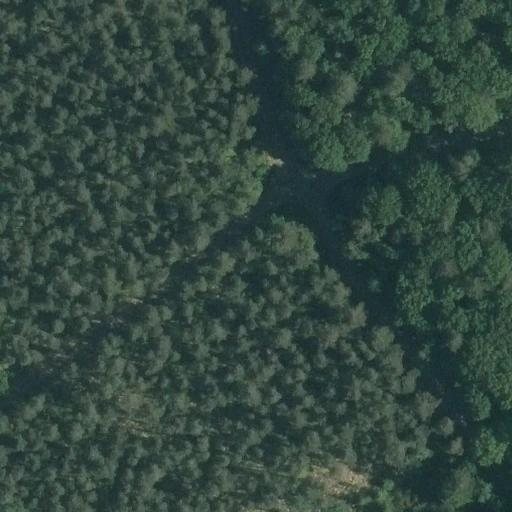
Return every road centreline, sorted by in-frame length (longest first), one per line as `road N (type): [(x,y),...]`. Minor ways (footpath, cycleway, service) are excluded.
road 1 (track): [(293,189),(511,492)]
road 2 (track): [(511,124),(293,189)]
road 3 (track): [(236,0),(293,189)]
